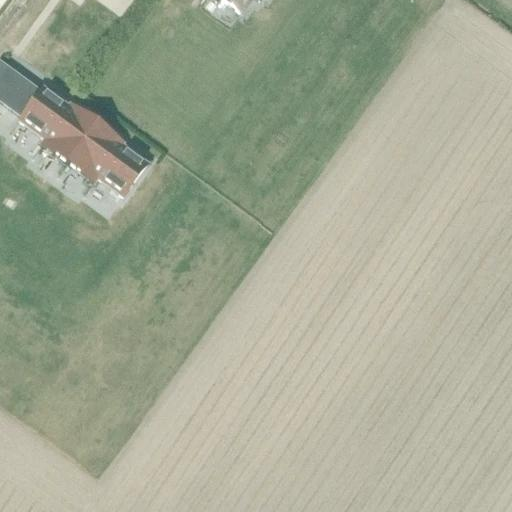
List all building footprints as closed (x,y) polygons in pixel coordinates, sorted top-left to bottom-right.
[(215,0),(241,18),(253,0),(260,5),(263,0),(215,0)] [(1,68),(0,68),(0,106),(24,124),(43,98),(42,98),(1,68)] [(24,124),(21,128),(47,146),(47,147),(71,113),(45,94),(42,98),(43,98),(24,124)] [(47,146),(43,151),(70,170),(99,130),(72,111),(71,113),(47,147),(47,146)] [(99,130),(70,170),(96,189),(99,185),(99,184),(123,151),(124,151),(125,149),(99,130)] [(123,151),(99,184),(99,185),(125,203),(150,170),(124,151),(123,151)]
